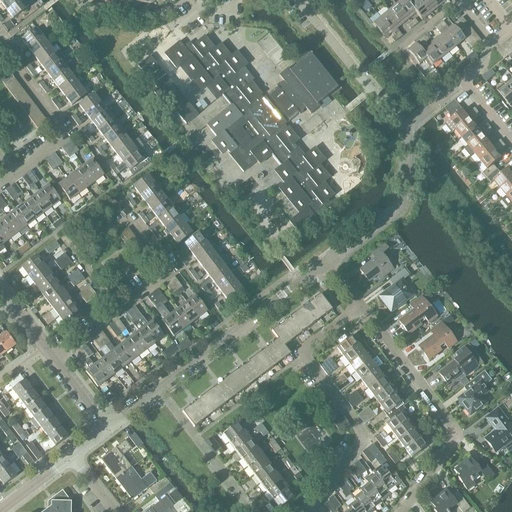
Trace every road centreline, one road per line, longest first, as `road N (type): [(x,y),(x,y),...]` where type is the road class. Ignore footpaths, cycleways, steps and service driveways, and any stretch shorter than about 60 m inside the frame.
road 1 (residential): [(107,429),(325,265)]
road 2 (unclassified): [(359,309),(301,352),(365,437),(310,511)]
road 3 (unclassified): [(325,265),(395,213),(406,130)]
road 4 (unclassified): [(406,130),(298,0)]
road 5 (unclassified): [(457,434),(359,309)]
road 6 (residential): [(12,175),(60,132),(5,56)]
road 7 (unclassified): [(116,311),(170,270),(128,216)]
